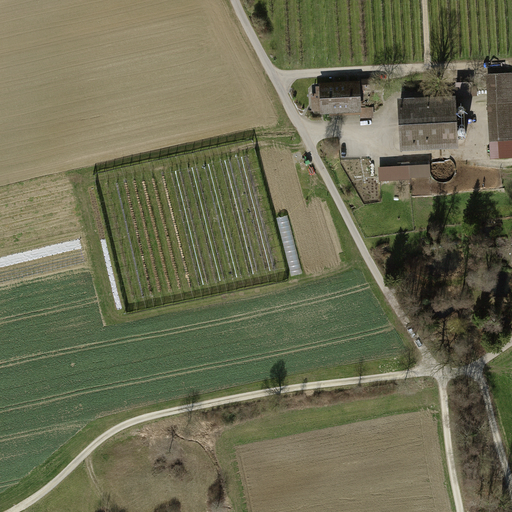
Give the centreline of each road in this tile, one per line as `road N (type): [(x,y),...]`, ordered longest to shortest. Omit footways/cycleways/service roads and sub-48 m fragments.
road 1 (track): [(3,511),(50,485),(109,431),(145,415),(295,386),(436,371)]
road 2 (track): [(436,371),(362,247),(239,0)]
road 3 (track): [(461,511),(436,371)]
road 4 (track): [(511,493),(477,368)]
